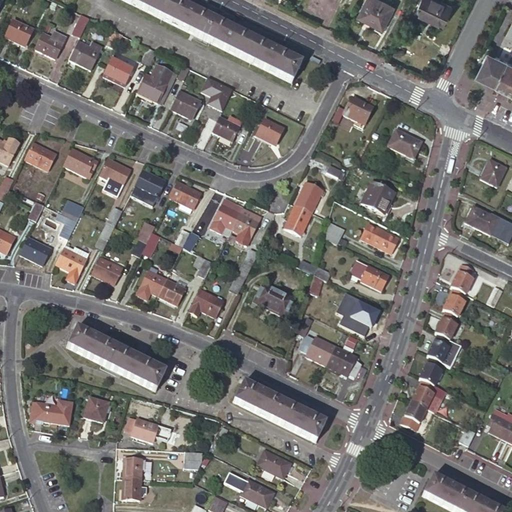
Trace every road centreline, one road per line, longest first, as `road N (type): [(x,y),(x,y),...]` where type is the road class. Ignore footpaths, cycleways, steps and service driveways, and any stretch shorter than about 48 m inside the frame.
road 1 (residential): [(0,71),(232,176),(271,183),(300,153),(345,60)]
road 2 (residential): [(15,289),(213,346),(366,427)]
road 3 (residential): [(15,289),(9,392),(45,511)]
road 4 (residential): [(428,238),(366,427)]
road 5 (unknown): [(346,465),(232,409),(224,394),(238,359)]
road 6 (residential): [(366,427),(511,494)]
road 7 (unclassified): [(222,0),(345,60)]
road 8 (residential): [(456,115),(428,238)]
